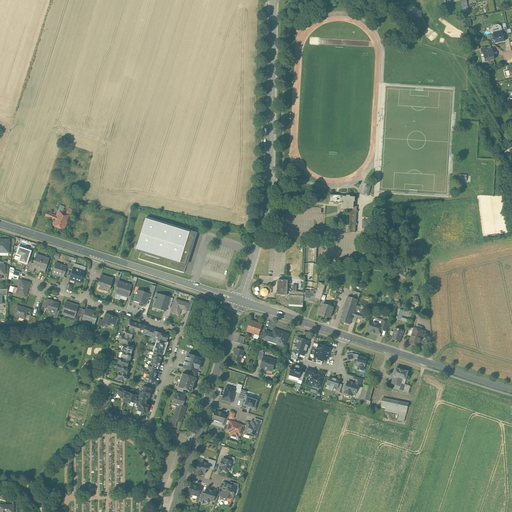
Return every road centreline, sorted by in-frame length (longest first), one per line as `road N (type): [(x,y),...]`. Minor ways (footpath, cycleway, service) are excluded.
road 1 (tertiary): [(239,301),(268,187),(273,0)]
road 2 (residential): [(149,425),(179,332),(85,300)]
road 3 (tertiary): [(511,389),(344,334)]
road 4 (tertiary): [(239,301),(99,254)]
